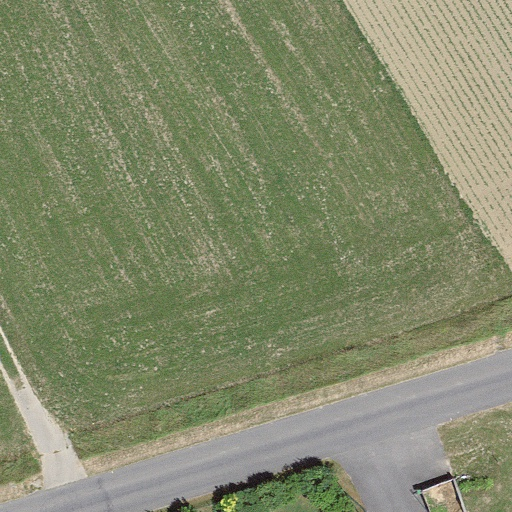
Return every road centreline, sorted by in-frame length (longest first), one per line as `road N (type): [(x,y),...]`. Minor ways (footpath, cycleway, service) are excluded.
road 1 (unclassified): [(70,511),(511,379)]
road 2 (track): [(81,508),(0,344)]
